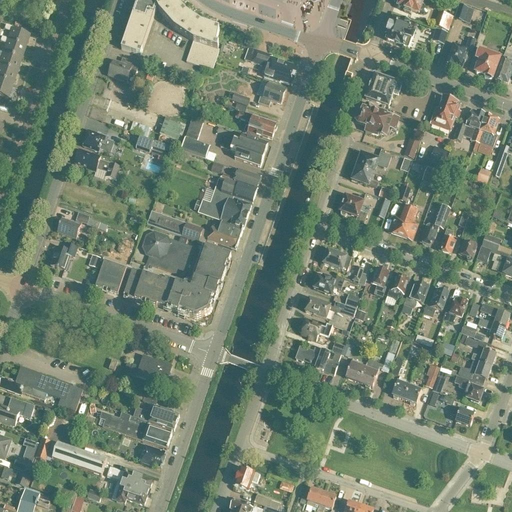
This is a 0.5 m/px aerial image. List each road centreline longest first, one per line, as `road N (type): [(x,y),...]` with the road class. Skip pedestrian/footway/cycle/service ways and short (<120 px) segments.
road 1 (tertiary): [(212,355),(321,41)]
road 2 (residential): [(21,288),(120,0)]
road 3 (residential): [(480,456),(264,374)]
road 4 (residential): [(511,298),(315,227)]
road 5 (residential): [(212,355),(21,288)]
road 6 (residential): [(427,511),(237,449)]
road 7 (residential): [(370,58),(315,227)]
road 8 (tertiary): [(158,511),(212,355)]
road 9 (residential): [(264,374),(315,227)]
road 10 (secondary): [(511,108),(370,58)]
road 11 (residential): [(28,124),(70,0)]
road 12 (secondary): [(321,41),(203,0)]
